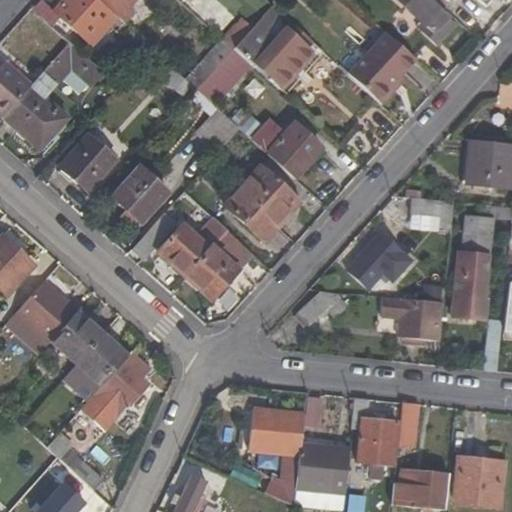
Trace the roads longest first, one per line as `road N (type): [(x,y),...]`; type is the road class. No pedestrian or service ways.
road 1 (residential): [(205,365),(511,42)]
road 2 (residential): [(205,365),(511,396)]
road 3 (residential): [(0,180),(205,365)]
road 4 (residential): [(137,511),(205,365)]
